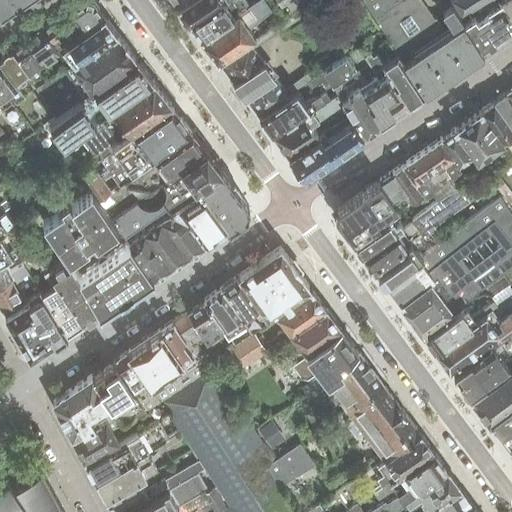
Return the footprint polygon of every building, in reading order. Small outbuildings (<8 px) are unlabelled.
[(0,0),(0,13),(19,1),(18,0),(0,0)] [(78,31),(102,14),(91,0),(80,0),(64,11),(78,31)] [(188,0),(176,8),(189,25),(225,0),(188,0)] [(246,6),(241,0),(225,0),(189,25),(200,40),(238,12),(246,6)] [(255,0),(246,6),(238,12),(200,40),(219,63),(233,53),(249,41),(255,37),(248,27),(269,8),(263,0),(255,0)] [(362,0),(387,36),(427,9),(420,0),(362,0)] [(452,0),(463,16),(487,0),(452,0)] [(511,0),(497,0),(497,1),(501,5),(511,21),(511,0)] [(446,33),(438,21),(395,49),(397,51),(403,61),(423,92),(464,65),(464,64),(482,52),(464,24),(451,5),(443,10),(455,28),(446,33)] [(482,52),(511,31),(511,21),(501,5),(487,15),(486,14),(484,16),(476,21),(474,17),(464,24),(482,52)] [(66,40),(78,31),(64,11),(52,19),(66,40)] [(66,52),(74,57),(114,29),(102,14),(78,31),(66,40),(59,45),(66,52)] [(40,28),(54,49),(59,45),(66,40),(52,19),(40,28)] [(249,41),(233,53),(252,79),(268,67),(253,46),(275,31),(272,27),(255,37),(249,41)] [(40,28),(25,38),(44,63),(57,54),(54,49),(40,28)] [(46,79),(38,85),(44,94),(58,114),(135,56),(114,29),(74,57),(44,78),(46,79)] [(37,86),(38,85),(46,79),(44,78),(37,67),(44,63),(25,38),(11,48),(36,85),(37,86)] [(24,96),(17,87),(17,86),(17,85),(26,79),(33,88),(36,85),(11,48),(0,56),(0,66),(22,97),(24,96)] [(423,92),(403,61),(397,51),(394,53),(382,62),(376,52),(371,56),(369,53),(364,56),(373,72),(383,66),(388,74),(389,73),(393,80),(391,82),(399,93),(387,102),(393,113),(423,92)] [(238,89),(252,79),(233,53),(219,63),(238,89)] [(362,134),(364,133),(380,122),(359,85),(358,86),(351,91),(341,75),(349,70),(351,65),(345,55),(324,69),(336,89),(335,90),(340,98),(339,98),(348,112),(362,134)] [(66,144),(81,133),(150,77),(135,56),(58,114),(48,121),(66,144)] [(12,105),(22,97),(0,66),(0,98),(8,93),(12,98),(8,100),(12,105)] [(271,105),(287,93),(294,89),(295,89),(311,78),(306,72),(284,88),(268,67),(252,79),(271,105)] [(294,89),(287,93),(271,105),(257,114),(272,134),(303,113),(335,90),(336,89),(324,69),(311,78),(319,91),(303,101),(295,89),(294,89)] [(359,85),(380,122),(393,113),(387,102),(399,93),(391,82),(393,80),(389,73),(388,74),(379,80),(376,75),(365,82),(357,70),(351,74),(358,86),(359,85)] [(150,77),(81,133),(99,158),(170,102),(150,77)] [(271,105),(252,79),(238,89),(257,114),(271,105)] [(303,113),(272,134),(284,150),(287,154),(316,134),(313,130),(308,123),(316,117),(315,115),(339,98),(340,98),(335,90),(303,113)] [(511,128),(511,127),(511,103),(504,93),(491,103),(511,133),(511,128)] [(170,102),(99,158),(79,172),(99,199),(163,150),(190,129),(170,102)] [(511,133),(491,103),(477,112),(500,145),(504,142),(511,154),(511,133)] [(332,155),(362,134),(348,112),(318,133),(332,155)] [(476,162),(500,145),(477,112),(452,129),(476,162)] [(110,216),(205,148),(190,129),(163,150),(99,199),(110,216)] [(481,168),(476,162),(452,129),(439,138),(466,178),(481,168)] [(332,155),(318,133),(316,134),(287,154),(300,171),(307,172),(332,155)] [(439,138),(419,151),(400,165),(420,194),(422,193),(427,199),(433,194),(436,199),(447,193),(457,185),(466,178),(439,138)] [(191,187),(219,168),(205,148),(110,216),(116,226),(117,225),(123,233),(190,186),(191,187)] [(32,190),(47,179),(34,161),(19,171),(32,190)] [(378,179),(379,180),(397,209),(401,206),(396,199),(406,192),(412,200),(420,194),(400,165),(378,179)] [(188,222),(235,189),(219,168),(191,187),(195,192),(168,211),(188,222)] [(98,312),(150,278),(125,241),(78,275),(68,261),(116,226),(110,216),(99,199),(79,172),(30,206),(44,226),(68,258),(64,260),(98,312)] [(379,180),(360,193),(377,221),(387,213),(388,215),(393,212),(397,209),(379,180)] [(373,268),(385,284),(423,257),(421,255),(415,247),(421,242),(420,240),(436,227),(435,226),(469,201),(457,185),(447,193),(436,199),(413,216),(422,229),(409,238),(411,241),(373,268)] [(246,214),(248,206),(235,189),(188,222),(203,242),(246,214)] [(360,193),(334,209),(333,215),(351,239),(377,221),(360,193)] [(511,215),(499,195),(421,255),(423,257),(385,284),(404,309),(464,262),(459,257),(490,232),(495,238),(511,225),(511,215)] [(9,207),(5,200),(0,203),(0,206),(2,211),(9,207)] [(0,229),(2,229),(14,219),(12,215),(8,217),(4,211),(0,212),(0,229)] [(188,222),(168,211),(125,241),(150,278),(203,242),(188,222)] [(387,213),(377,221),(351,239),(362,254),(401,224),(402,224),(393,212),(388,215),(387,213)] [(402,224),(401,224),(362,254),(373,268),(411,241),(409,238),(422,229),(413,216),(402,224)] [(14,219),(2,229),(0,229),(0,261),(1,261),(16,252),(6,236),(19,228),(14,219)] [(511,225),(495,238),(499,243),(468,268),(464,262),(404,309),(422,333),(452,310),(452,309),(511,264),(511,225)] [(28,245),(17,252),(20,256),(31,249),(28,245)] [(279,246),(260,259),(238,274),(267,315),(308,285),(279,246)] [(16,252),(1,261),(0,261),(0,287),(11,280),(6,271),(22,262),(16,252)] [(47,270),(55,281),(82,323),(98,312),(64,260),(47,270)] [(267,315),(238,274),(221,285),(249,326),(265,317),(265,316),(267,315)] [(21,298),(11,280),(0,287),(0,310),(21,298)] [(55,281),(39,292),(66,334),(82,323),(55,281)] [(248,327),(249,326),(221,285),(203,298),(222,324),(228,334),(245,322),(248,327)] [(275,315),(288,333),(323,306),(310,289),(275,315)] [(4,315),(29,358),(66,334),(39,292),(4,315)] [(188,308),(206,334),(212,343),(218,339),(215,334),(212,336),(209,332),(212,330),(212,331),(222,324),(203,298),(188,308)] [(436,351),(457,334),(476,319),(465,305),(424,336),(436,351)] [(338,326),(323,306),(288,333),(296,343),(283,352),(290,362),(303,352),(338,326)] [(491,307),(476,319),(457,334),(470,352),(474,357),(511,329),(511,310),(499,319),(491,307)] [(196,342),(206,334),(188,308),(173,318),(184,335),(179,338),(193,358),(201,356),(198,352),(201,350),(196,342)] [(173,318),(158,328),(180,359),(181,359),(193,358),(179,338),(184,335),(173,318)] [(304,393),(324,379),(339,369),(336,364),(356,349),(338,326),(303,352),(290,362),(300,376),(306,376),(309,380),(300,385),(304,393)] [(193,358),(181,359),(180,359),(158,328),(127,349),(150,386),(160,400),(211,366),(201,350),(198,352),(201,356),(193,358)] [(511,329),(474,357),(452,372),(469,394),(511,363),(511,352),(510,349),(511,347),(511,329)] [(237,370),(265,350),(252,332),(224,351),(237,370)] [(470,352),(457,334),(436,351),(448,367),(470,352)] [(145,409),(160,400),(150,386),(127,349),(113,359),(133,389),(145,409)] [(328,388),(343,407),(380,381),(356,349),(336,364),(339,369),(324,379),(304,393),(308,399),(328,388)] [(145,409),(133,389),(113,359),(93,372),(110,399),(116,408),(124,421),(145,409)] [(180,430),(196,456),(203,467),(227,504),(214,511),(296,511),(265,464),(272,459),(211,366),(160,400),(167,413),(180,430)] [(471,398),(470,398),(487,421),(488,421),(511,402),(511,369),(474,396),(471,398)] [(54,405),(71,436),(107,413),(101,404),(110,399),(93,372),(57,397),(54,405)] [(417,430),(380,381),(343,407),(351,418),(344,423),(355,437),(362,433),(380,457),(417,430)] [(511,402),(488,421),(498,435),(511,425),(511,402)] [(107,413),(114,426),(124,421),(116,408),(107,413)] [(114,426),(107,413),(71,436),(84,460),(117,440),(111,428),(114,426)] [(84,460),(94,479),(135,456),(147,450),(168,437),(158,418),(136,431),(117,440),(84,460)] [(285,435),(272,418),(257,428),(270,446),(285,435)] [(511,425),(498,435),(509,449),(511,447),(511,425)] [(319,429),(272,459),(265,464),(296,511),(304,511),(307,509),(315,504),(312,500),(325,491),(310,469),(315,466),(303,448),(323,435),(319,429)] [(376,479),(380,485),(431,450),(417,430),(380,457),(382,460),(375,465),(381,475),(376,479)] [(94,479),(104,497),(139,479),(149,472),(158,467),(147,450),(135,456),(94,479)] [(391,511),(404,504),(402,500),(446,470),(431,450),(380,485),(372,491),(378,499),(393,489),(396,495),(386,502),(384,499),(364,511),(363,511),(357,502),(341,511),(391,511)] [(124,511),(149,498),(181,481),(203,467),(196,456),(143,490),(139,479),(104,497),(111,511),(124,511)] [(0,511),(62,511),(38,468),(27,474),(14,482),(6,470),(0,473),(0,511)] [(468,511),(474,508),(446,470),(402,500),(404,504),(406,503),(410,509),(422,501),(429,511),(468,511)] [(149,498),(124,511),(168,511),(202,493),(201,492),(206,489),(197,472),(181,481),(149,498)] [(206,489),(201,492),(202,493),(213,511),(224,504),(212,485),(206,489)] [(325,511),(319,502),(315,504),(307,509),(304,511),(325,511)]
